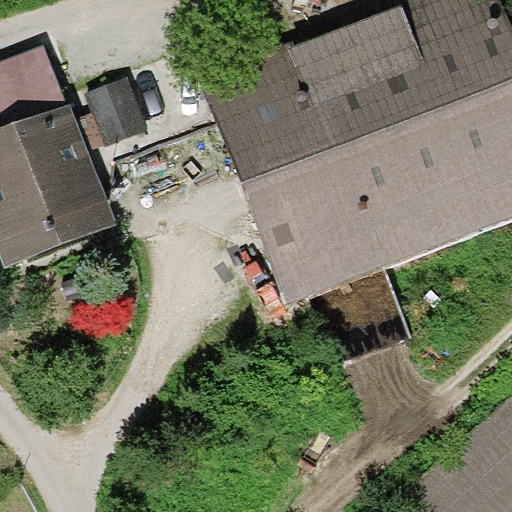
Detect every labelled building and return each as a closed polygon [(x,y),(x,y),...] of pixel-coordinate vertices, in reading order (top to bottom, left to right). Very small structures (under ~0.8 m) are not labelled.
[(511,43),(496,0),(453,0),(221,85),(298,292),(511,213),(511,43)] [(0,73),(0,147),(68,118),(60,101),(41,56),(0,73)] [(128,88),(94,101),(111,146),(145,134),(128,88)] [(68,118),(0,147),(0,222),(22,274),(117,233),(68,118)] [(511,511),(511,413),(414,498),(426,511),(511,511)]
